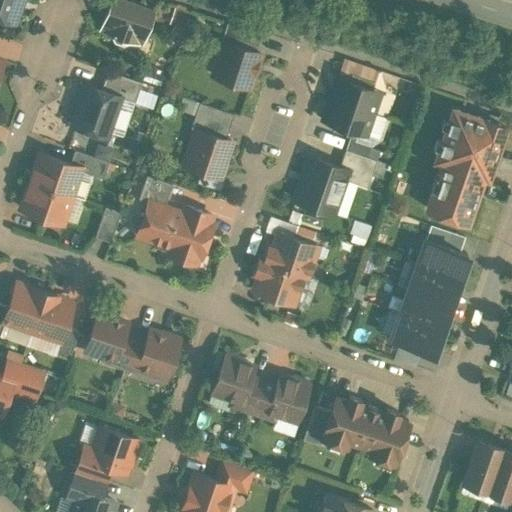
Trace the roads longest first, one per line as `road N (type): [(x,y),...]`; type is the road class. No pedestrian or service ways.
road 1 (residential): [(213,310),(453,398)]
road 2 (residential): [(0,234),(213,310)]
road 3 (residential): [(30,98),(25,82),(50,12),(62,0),(69,18),(45,90)]
road 4 (residential): [(453,398),(511,235)]
road 5 (residential): [(256,185),(213,310)]
road 6 (residential): [(256,185),(281,167),(306,97),(295,76)]
road 7 (residential): [(295,76),(273,89),(250,159),(256,185)]
road 8 (residential): [(416,511),(453,398)]
